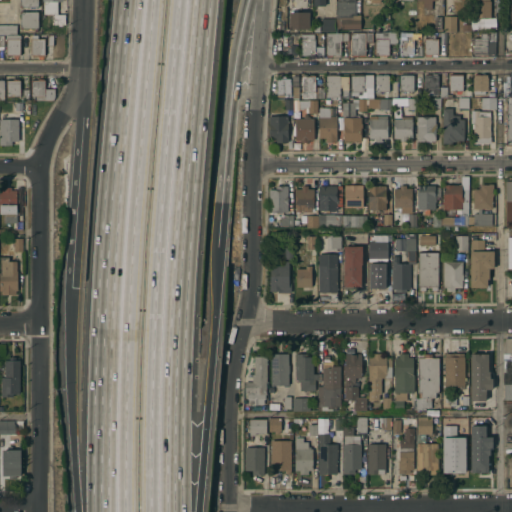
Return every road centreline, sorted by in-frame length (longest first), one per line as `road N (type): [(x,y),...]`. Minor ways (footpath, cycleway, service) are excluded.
road 1 (secondary): [(81,0),(80,68),(36,166),(37,511)]
road 2 (secondary): [(223,511),(232,364),(249,275),(259,0)]
road 3 (motorway): [(150,511),(157,245),(177,0)]
road 4 (motorway): [(151,0),(127,340),(124,511)]
road 5 (motorway): [(127,0),(106,282),(100,511)]
road 6 (motorway): [(173,511),(201,0)]
road 7 (residential): [(511,506),(223,508)]
road 8 (residential): [(511,321),(243,322)]
road 9 (motorway): [(216,259),(234,57),(248,0)]
road 10 (residential): [(511,165),(251,167)]
road 11 (residential): [(511,64),(255,67)]
road 12 (motorway): [(197,511),(216,259)]
road 13 (motorway): [(80,68),(71,292)]
road 14 (motorway): [(71,292),(77,511)]
